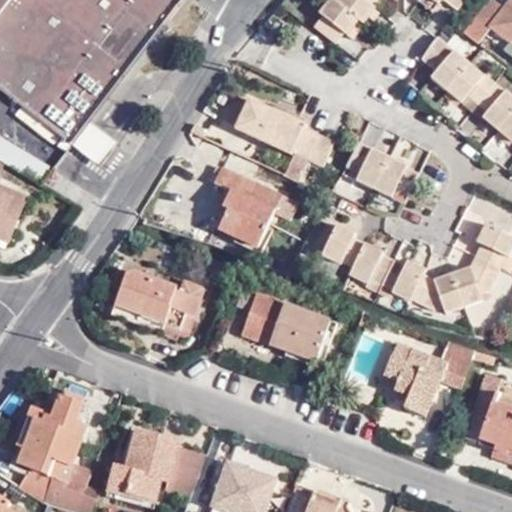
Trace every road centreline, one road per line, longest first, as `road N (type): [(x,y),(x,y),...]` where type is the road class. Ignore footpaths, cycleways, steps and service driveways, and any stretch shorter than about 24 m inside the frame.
road 1 (residential): [(511,511),(99,354),(44,319)]
road 2 (residential): [(44,319),(252,0)]
